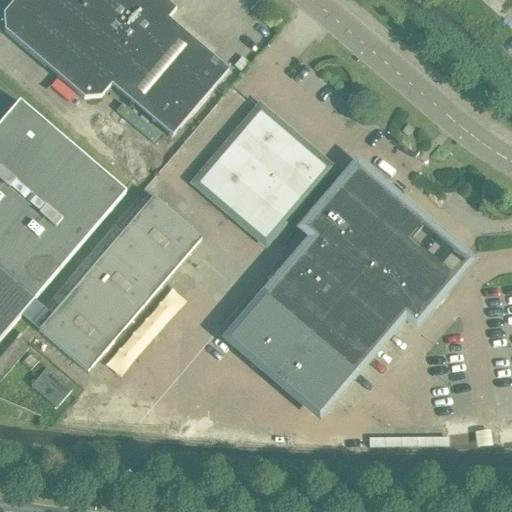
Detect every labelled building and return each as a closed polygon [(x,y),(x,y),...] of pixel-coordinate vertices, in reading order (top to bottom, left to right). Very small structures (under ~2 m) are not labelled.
[(161,0),(15,0),(2,16),(3,33),(82,102),(99,99),(109,88),(170,140),(228,73),(167,21),(175,12),(161,0)] [(0,341),(125,194),(20,104),(0,126),(0,341)] [(199,182),(197,185),(199,187),(204,191),(219,203),(242,223),(253,233),(258,237),(262,241),(265,243),(267,241),(271,236),(281,224),(289,214),(304,197),(320,211),(332,196),(316,183),(327,170),(259,112),(203,177),(199,182)] [(231,338),(228,340),(231,342),(236,346),(311,411),(316,415),(318,417),(320,414),(325,409),(329,404),(364,363),(394,328),(404,316),(405,316),(407,319),(408,319),(413,324),(415,326),(418,323),(422,318),(426,313),(444,291),(454,281),(410,243),(424,226),(394,201),(400,194),(391,187),(385,194),(356,168),(332,196),(320,211),(319,212),(318,213),(310,223),(305,228),(303,230),(306,233),(311,236),(315,239),(311,243),(277,283),(240,327),(235,333),(231,338)] [(33,302),(21,316),(38,331),(37,332),(86,374),(200,241),(152,199),(50,317),(33,302)] [(0,383),(14,367),(28,350),(16,340),(0,357),(0,383)] [(29,355),(22,364),(30,372),(38,363),(29,355)] [(55,410),(70,392),(45,370),(29,388),(55,410)]
